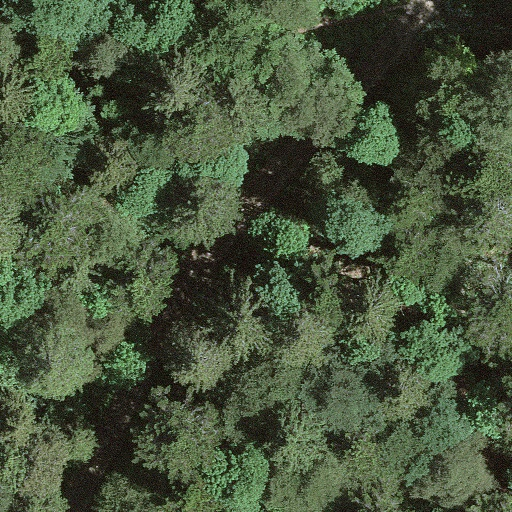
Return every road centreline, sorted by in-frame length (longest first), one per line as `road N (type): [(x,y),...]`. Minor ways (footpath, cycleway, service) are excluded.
road 1 (track): [(71,511),(170,318),(446,0)]
road 2 (track): [(0,61),(511,24)]
